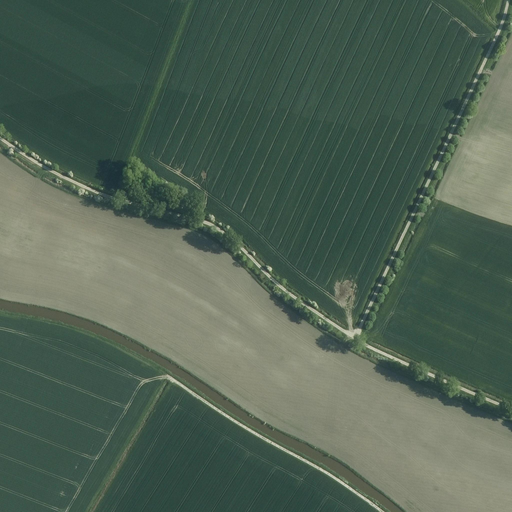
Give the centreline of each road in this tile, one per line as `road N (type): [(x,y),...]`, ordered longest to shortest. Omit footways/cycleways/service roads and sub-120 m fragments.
road 1 (unclassified): [(350,336),(209,223),(95,191),(0,138)]
road 2 (unclassified): [(509,0),(478,80),(350,336)]
road 3 (track): [(165,375),(378,511)]
road 4 (unclassified): [(511,409),(350,336)]
